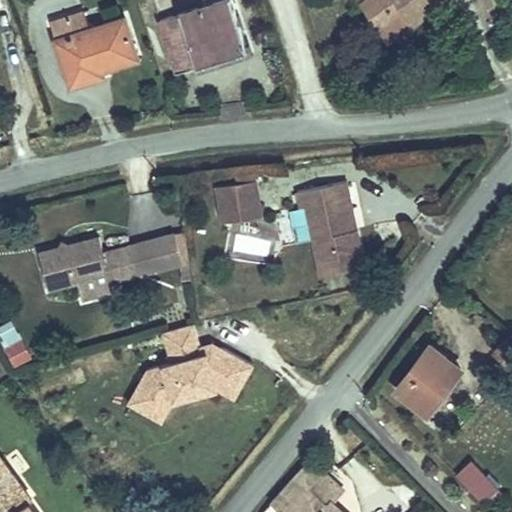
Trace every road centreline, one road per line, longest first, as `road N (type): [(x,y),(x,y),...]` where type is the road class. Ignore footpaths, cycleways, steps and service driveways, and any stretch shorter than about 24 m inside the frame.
road 1 (residential): [(0,182),(154,145),(410,120),(511,100)]
road 2 (unclassified): [(235,511),(511,163)]
